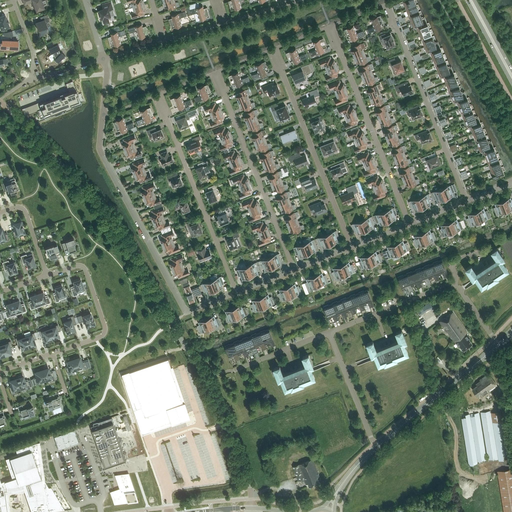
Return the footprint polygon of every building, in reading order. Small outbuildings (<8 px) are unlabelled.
[(22,0),(24,4),(30,2),(30,3),(33,2),(36,10),(37,10),(44,8),(43,6),(48,5),(47,4),(47,2),(47,1),(46,0),(44,0),(43,0),(42,1),(41,2),(40,0),(22,0)] [(166,0),(163,1),(164,5),(166,5),(166,7),(169,6),(170,9),(169,9),(179,6),(178,2),(175,2),(174,0),(166,0)] [(231,0),(232,0),(230,0),(231,2),(229,3),(231,11),(241,7),(239,0),(231,0)] [(406,9),(416,5),(414,0),(406,0),(403,2),(404,5),(406,9)] [(105,4),(106,8),(99,10),(103,23),(109,21),(108,18),(111,17),(111,16),(109,10),(113,9),(111,2),(105,4)] [(145,7),(144,4),(133,7),(135,13),(131,14),(133,18),(144,15),(143,15),(142,11),(145,10),(144,8),(145,7)] [(186,6),(188,15),(190,14),(190,15),(197,13),(200,20),(206,18),(210,17),(208,9),(207,7),(205,8),(203,9),(203,6),(190,10),(189,5),(186,6)] [(419,11),(416,5),(406,9),(407,11),(409,15),(408,15),(408,16),(419,11)] [(172,18),(171,18),(172,20),(169,21),(171,28),(182,25),(179,18),(186,16),(185,11),(171,15),(172,16),(172,18)] [(421,18),(419,11),(408,16),(409,15),(410,20),(411,20),(412,22),(411,22),(421,18)] [(0,27),(1,30),(9,27),(8,22),(8,21),(7,21),(7,20),(7,19),(5,14),(0,16),(0,27)] [(49,22),(46,15),(40,17),(41,21),(35,23),(37,28),(38,28),(39,31),(39,32),(39,36),(39,37),(46,34),(46,33),(48,32),(46,27),(47,27),(46,23),(49,22)] [(381,24),(384,23),(381,15),(371,19),(374,26),(367,29),(369,34),(382,28),(381,26),(382,25),(381,24)] [(424,24),(421,18),(411,22),(412,22),(412,24),(414,28),(413,28),(424,24)] [(427,23),(424,24),(413,28),(413,29),(417,27),(418,32),(419,31),(420,33),(419,34),(429,30),(427,23)] [(142,25),(142,24),(128,28),(130,33),(137,31),(139,38),(149,35),(147,28),(143,29),(142,25)] [(365,35),(363,31),(356,33),(353,26),(343,30),(346,37),(349,37),(349,38),(351,38),(351,40),(352,40),(365,35)] [(111,36),(110,37),(111,38),(108,39),(111,47),(121,44),(119,36),(126,34),(124,30),(111,34),(111,36)] [(432,36),(429,30),(419,34),(420,34),(421,36),(420,36),(422,40),(421,40),(422,40),(432,36)] [(385,34),(379,36),(383,44),(385,43),(387,48),(395,45),(390,35),(386,36),(385,34)] [(61,42),(48,49),(50,53),(52,52),(55,58),(54,59),(58,63),(61,59),(61,60),(65,58),(64,56),(65,55),(61,52),(60,53),(58,49),(60,48),(63,47),(63,48),(66,47),(63,36),(60,37),(59,38),(61,42)] [(424,47),(435,43),(432,36),(422,40),(424,45),(424,44),(425,46),(424,47)] [(2,43),(0,43),(0,47),(0,48),(17,49),(18,41),(11,40),(11,37),(11,40),(2,40),(2,43)] [(309,52),(311,57),(324,51),(323,49),(324,48),(324,46),(326,46),(323,38),(313,42),(316,49),(309,52)] [(438,41),(435,43),(424,47),(425,47),(426,49),(425,49),(427,53),(430,52),(440,48),(438,41)] [(352,53),(354,57),(364,53),(362,49),(365,47),(364,43),(353,47),(354,47),(355,49),(353,50),(354,52),(352,53)] [(443,54),(440,48),(430,52),(432,56),(433,58),(432,58),(432,59),(443,54)] [(291,60),(292,61),(293,61),(294,63),(307,58),(305,54),(299,56),(296,49),(286,53),(289,60),(291,60)] [(366,57),(364,53),(354,57),(356,60),(357,60),(357,62),(360,61),(361,64),(360,64),(371,60),(369,56),(366,57)] [(434,61),(435,65),(445,61),(443,54),(432,59),(433,58),(434,60),(434,61)] [(324,64),(326,70),(337,65),(336,62),(335,62),(334,60),(331,61),(330,58),(330,57),(319,61),(321,66),(324,64)] [(400,72),(399,71),(404,69),(401,61),(396,63),(394,58),(388,60),(395,75),(400,72)] [(256,65),(256,66),(258,72),(252,75),(253,80),(260,77),(262,80),(268,78),(268,77),(266,74),(266,72),(267,71),(266,69),(268,69),(265,61),(256,65)] [(445,61),(435,65),(437,69),(438,71),(437,72),(448,67),(445,61)] [(372,63),(361,67),(361,68),(363,67),(364,70),(361,71),(362,73),(361,73),(362,77),(372,73),(371,69),(373,67),(372,63)] [(311,71),(309,64),(301,67),(303,71),(292,75),(295,82),(298,81),(299,84),(303,82),(302,79),(306,78),(304,74),(311,71)] [(338,69),(337,65),(326,70),(328,75),(325,76),(327,81),(338,76),(337,76),(336,73),(338,71),(338,69)] [(450,74),(448,67),(437,72),(438,72),(438,71),(439,73),(439,74),(440,78),(450,74)] [(250,81),(248,76),(241,79),(238,72),(228,76),(231,83),(233,83),(234,84),(235,84),(236,86),(250,81)] [(372,73),(362,77),(364,81),(365,80),(366,82),(368,81),(369,84),(368,84),(368,85),(379,81),(377,77),(374,77),(372,73)] [(453,73),(450,74),(440,78),(443,77),(445,81),(446,81),(446,83),(456,79),(453,73)] [(459,86),(456,79),(446,83),(446,84),(446,83),(447,85),(449,90),(448,90),(459,86)] [(39,102),(22,109),(24,116),(37,111),(41,109),(44,117),(54,113),(55,115),(55,116),(65,112),(72,109),(71,107),(81,103),(78,95),(76,90),(72,81),(65,83),(68,91),(48,98),(49,100),(39,104),(39,102)] [(334,88),(336,94),(347,89),(345,86),(344,86),(343,84),(341,85),(339,81),(340,81),(339,81),(329,85),(330,89),(334,88)] [(269,84),(262,87),(264,93),(268,91),(270,95),(274,93),(276,96),(280,95),(279,92),(280,91),(277,84),(275,85),(273,82),(269,84)] [(403,83),(395,86),(398,93),(402,91),(403,95),(409,93),(410,95),(414,93),(410,85),(405,87),(403,83)] [(198,88),(201,95),(194,98),(196,103),(209,97),(208,95),(209,94),(209,92),(211,92),(208,84),(198,88)] [(369,94),(370,97),(380,94),(379,90),(381,88),(380,84),(369,88),(370,88),(371,87),(372,90),(369,91),(370,93),(369,94)] [(461,92),(459,86),(448,90),(449,90),(450,94),(451,94),(452,96),(451,96),(461,92)] [(239,103),(249,99),(247,95),(250,93),(248,89),(238,93),(239,93),(240,95),(238,96),(238,98),(237,99),(239,103)] [(309,108),(310,106),(317,103),(314,97),(320,95),(317,89),(309,92),(306,93),(306,94),(309,92),(311,96),(302,100),(304,104),(303,105),(309,108)] [(348,92),(347,89),(336,94),(338,99),(335,100),(336,104),(347,100),(345,96),(348,95),(347,93),(348,92)] [(464,99),(461,92),(451,96),(451,97),(452,96),(452,98),(454,103),(464,99)] [(382,97),(380,94),(370,97),(372,101),(373,101),(374,103),(376,102),(377,104),(376,105),(387,101),(385,97),(382,97)] [(183,102),(181,95),(171,99),(174,106),(176,105),(176,107),(178,107),(179,109),(192,104),(190,99),(183,102)] [(464,99),(454,103),(453,103),(457,102),(459,106),(460,108),(459,108),(469,104),(467,97),(464,99)] [(250,103),(249,99),(239,103),(240,106),(241,106),(242,108),(245,107),(246,110),(245,110),(255,106),(254,102),(250,103)] [(211,116),(222,111),(221,108),(220,108),(219,106),(216,107),(214,103),(215,103),(204,107),(206,111),(209,110),(211,116)] [(377,114),(378,118),(388,114),(387,110),(390,108),(388,104),(378,108),(379,108),(380,111),(377,112),(378,114),(377,114)] [(472,111),(469,104),(459,108),(460,108),(461,110),(460,110),(462,115),(472,111)] [(277,105),(271,107),(274,115),(278,114),(280,119),(280,120),(281,120),(289,116),(290,116),(289,115),(285,106),(286,106),(285,106),(279,108),(277,105)] [(343,112),(345,117),(356,113),(355,110),(354,110),(353,108),(350,109),(349,105),(338,109),(340,113),(343,112)] [(143,118),(136,121),(138,125),(151,120),(150,118),(152,117),(151,115),(153,114),(150,107),(140,111),(143,118)] [(419,119),(423,117),(420,109),(414,111),(413,107),(406,110),(408,116),(411,115),(413,119),(419,117),(419,119)] [(196,109),(187,112),(190,118),(198,114),(196,109)] [(245,119),(247,123),(257,119),(255,115),(258,113),(257,109),(246,113),(247,113),(249,116),(246,117),(247,119),(245,119)] [(223,115),(222,111),(211,116),(213,121),(210,122),(212,127),(222,122),(220,119),(223,117),(222,115),(223,115)] [(475,117),(472,111),(462,115),(464,119),(465,121),(464,121),(475,117)] [(180,128),(183,128),(184,129),(185,129),(186,128),(186,127),(186,126),(189,125),(186,119),(189,118),(189,119),(190,118),(187,112),(180,115),(180,116),(181,115),(182,118),(177,120),(180,128)] [(357,116),(356,113),(345,117),(347,123),(344,124),(346,128),(357,124),(356,124),(355,120),(358,119),(357,117),(357,116)] [(385,126),(395,121),(393,117),(390,118),(388,114),(378,118),(380,122),(381,121),(382,123),(385,122),(386,125),(385,125),(385,126)] [(311,122),(315,132),(323,129),(320,121),(322,120),(320,116),(315,118),(316,121),(311,122)] [(477,123),(475,117),(464,121),(465,121),(466,123),(465,123),(467,128),(477,123)] [(123,118),(117,121),(113,122),(116,129),(118,128),(119,130),(120,130),(121,132),(134,127),(133,122),(126,125),(123,118)] [(253,131),(264,127),(262,123),(259,123),(257,119),(247,123),(249,127),(250,126),(250,128),(253,127),(254,130),(253,130),(253,131)] [(477,123),(467,128),(470,127),(472,131),(473,133),(472,133),(483,129),(480,122),(477,123)] [(387,138),(397,134),(395,130),(398,128),(396,124),(386,129),(387,128),(388,131),(385,132),(386,134),(385,135),(387,138)] [(218,134),(221,140),(231,135),(230,132),(229,132),(228,130),(225,131),(224,127),(214,131),(215,135),(218,134)] [(154,128),(147,130),(150,137),(153,136),(155,140),(155,139),(156,140),(159,139),(159,138),(164,136),(161,129),(155,132),(154,128)] [(255,143),(265,139),(264,135),(266,133),(265,129),(254,134),(256,133),(257,136),(254,137),(255,139),(254,140),(255,143)] [(293,141),(298,139),(295,130),(285,134),(283,130),(283,129),(279,131),(280,133),(282,138),(281,138),(282,138),(283,141),(292,137),(293,141)] [(353,136),(355,141),(366,137),(364,134),(363,134),(362,131),(360,133),(358,129),(359,129),(348,133),(349,137),(353,136)] [(485,135),(483,129),(472,133),(473,133),(474,135),(475,139),(475,140),(485,135)] [(423,132),(415,135),(417,140),(421,139),(422,143),(428,140),(429,142),(433,141),(429,132),(424,135),(423,132)] [(393,146),(403,142),(402,138),(398,138),(397,134),(387,138),(388,142),(389,142),(390,144),(393,143),(394,145),(393,146)] [(133,141),(136,139),(134,135),(124,139),(124,140),(124,139),(126,143),(123,144),(124,147),(123,147),(124,150),(135,146),(133,141)] [(230,149),(229,147),(232,146),(231,146),(230,142),(233,141),(232,139),(233,138),(231,135),(221,140),(223,145),(220,146),(221,150),(224,149),(225,152),(230,149)] [(488,142),(485,135),(475,140),(477,144),(478,146),(477,146),(488,142)] [(191,147),(188,148),(191,156),(192,156),(191,154),(196,152),(196,151),(201,149),(199,144),(200,144),(199,140),(201,139),(199,136),(192,139),(193,142),(189,144),(191,147)] [(333,151),(337,149),(334,141),(336,140),(335,136),(328,139),(329,143),(321,146),(324,154),(328,153),(329,155),(333,153),(333,151)] [(367,140),(366,137),(355,141),(357,147),(354,148),(355,152),(366,148),(366,147),(366,148),(364,144),(367,143),(366,141),(367,140)] [(261,151),(272,147),(270,143),(267,143),(265,139),(255,143),(257,147),(258,147),(259,149),(261,148),(262,150),(261,151)] [(490,148),(488,142),(477,146),(478,146),(479,148),(480,152),(490,148)] [(393,155),(395,159),(405,155),(403,151),(406,149),(404,145),(394,149),(395,149),(396,152),(394,153),(394,155),(393,155)] [(137,151),(135,146),(124,150),(125,154),(126,153),(127,156),(130,155),(132,158),(131,158),(131,159),(132,158),(142,154),(140,150),(137,151)] [(486,158),(496,154),(493,147),(490,148),(480,152),(480,153),(484,151),(485,156),(486,156),(486,158)] [(230,149),(225,152),(226,154),(223,155),(225,159),(228,158),(230,163),(241,159),(240,156),(239,156),(238,154),(235,155),(233,151),(234,151),(231,152),(230,149)] [(262,160),(263,164),(273,160),(272,156),(274,154),(273,150),(262,154),(263,154),(264,154),(265,157),(262,158),(263,160),(262,160)] [(162,158),(160,159),(163,166),(164,165),(165,166),(167,165),(168,164),(174,161),(171,155),(168,156),(166,151),(160,154),(162,158)] [(301,157),(299,152),(288,156),(290,162),(295,160),(297,167),(308,163),(308,162),(308,163),(305,156),(305,155),(301,157)] [(362,160),(364,165),(375,161),(374,157),(373,158),(372,155),(369,156),(368,153),(368,152),(357,157),(359,161),(362,160)] [(487,160),(489,164),(488,164),(499,160),(496,154),(486,158),(487,158),(487,160)] [(406,159),(405,155),(395,159),(396,163),(397,162),(398,164),(401,163),(402,166),(401,166),(401,167),(411,162),(410,158),(406,159)] [(428,155),(421,158),(422,162),(427,160),(430,168),(440,164),(437,156),(429,159),(428,155)] [(145,163),(144,159),(133,163),(134,163),(135,167),(132,168),(133,170),(132,171),(134,174),(144,170),(142,164),(145,163)] [(241,170),(239,166),(242,165),(241,163),(242,162),(241,159),(230,163),(232,169),(229,170),(231,174),(242,170),(241,170)] [(266,167),(267,169),(269,168),(270,171),(269,171),(269,172),(280,167),(278,163),(275,164),(273,160),(263,164),(265,168),(266,167)] [(491,171),(501,167),(499,160),(488,164),(488,165),(489,164),(490,169),(491,169),(492,171),(491,171)] [(201,166),(196,168),(200,178),(207,175),(204,167),(207,166),(205,161),(200,163),(201,166)] [(376,164),(375,161),(364,165),(366,170),(363,172),(365,176),(376,172),(376,171),(375,172),(374,168),(377,167),(376,164)] [(336,168),(330,170),(334,179),(338,177),(337,175),(343,173),(341,169),(346,167),(343,162),(335,165),(336,168)] [(401,175),(403,179),(413,175),(411,171),(414,169),(412,165),(402,169),(402,170),(403,169),(404,172),(402,173),(403,175),(401,175)] [(493,176),(492,176),(494,179),(505,175),(501,167),(491,171),(493,176)] [(144,170),(134,174),(135,177),(136,177),(137,180),(140,178),(141,182),(151,178),(150,174),(147,175),(144,170)] [(270,180),(271,184),(281,180),(280,176),(283,174),(281,170),(271,174),(271,175),(272,174),(273,177),(270,178),(271,180),(270,180)] [(180,177),(176,178),(174,173),(167,176),(169,181),(170,181),(173,187),(179,185),(180,187),(183,185),(180,177)] [(237,182),(240,187),(250,183),(249,179),(248,180),(247,177),(244,179),(243,175),(243,174),(233,179),(234,183),(237,182)] [(403,179),(404,183),(406,183),(406,185),(409,183),(410,186),(409,187),(420,183),(418,179),(415,179),(413,175),(403,179)] [(372,183),(374,189),(385,185),(383,181),(382,182),(381,179),(379,180),(377,177),(378,176),(367,180),(368,185),(372,183)] [(318,189),(319,189),(315,179),(311,181),(310,180),(309,181),(308,178),(310,178),(301,181),(303,187),(305,186),(307,191),(317,187),(318,189)] [(283,184),(281,180),(271,184),(273,188),(274,188),(275,190),(277,189),(279,191),(277,192),(278,192),(288,188),(286,184),(283,184)] [(1,183),(3,191),(9,190),(11,194),(17,192),(15,188),(17,188),(15,182),(12,183),(11,181),(7,182),(7,181),(1,183)] [(142,195),(143,198),(154,194),(152,188),(155,187),(153,183),(143,187),(145,191),(142,192),(143,194),(142,195)] [(242,193),(239,194),(240,198),(251,194),(251,193),(250,194),(249,190),(252,189),(251,186),(252,186),(250,183),(240,187),(242,193)] [(341,196),(344,204),(356,199),(354,193),(358,192),(355,184),(356,184),(355,184),(346,188),(347,188),(349,193),(341,196)] [(209,191),(206,192),(207,196),(208,199),(208,198),(210,202),(217,199),(216,195),(217,191),(215,185),(208,187),(209,191)] [(386,188),(385,185),(374,189),(376,194),(373,196),(374,200),(385,195),(383,192),(386,191),(385,188),(386,188)] [(452,185),(441,189),(445,199),(451,197),(450,194),(455,192),(452,185)] [(440,201),(445,199),(441,189),(431,193),(434,200),(439,198),(440,201)] [(278,201),(280,205),(290,201),(288,197),(291,195),(289,191),(279,195),(280,195),(281,197),(278,199),(279,200),(278,201)] [(150,206),(161,202),(159,198),(156,199),(154,194),(143,198),(144,201),(145,201),(146,203),(149,202),(151,206),(150,206)] [(429,194),(419,198),(423,208),(428,206),(427,203),(432,201),(429,194)] [(181,208),(183,213),(190,210),(186,199),(181,201),(180,198),(171,202),(175,211),(181,208)] [(247,206),(249,211),(260,207),(259,203),(258,204),(257,201),(254,202),(252,199),(253,199),(253,198),(242,203),(244,207),(247,206)] [(417,210),(423,208),(419,198),(408,202),(411,209),(416,207),(417,210)] [(508,199),(502,201),(507,211),(511,209),(511,200),(509,202),(508,199)] [(291,205),(290,201),(280,205),(281,209),(282,208),(283,210),(286,209),(287,212),(286,212),(296,208),(295,204),(291,205)] [(496,215),(507,211),(502,201),(497,203),(498,206),(493,208),(496,215)] [(324,204),(322,205),(317,206),(316,203),(310,206),(312,212),(316,211),(317,214),(327,211),(324,204)] [(217,219),(219,225),(224,224),(223,222),(229,220),(229,218),(227,214),(231,211),(229,206),(218,211),(219,211),(220,214),(219,215),(220,215),(217,216),(218,218),(219,219),(217,219)] [(151,219),(153,222),(164,218),(161,212),(164,211),(163,207),(152,211),(153,211),(154,215),(151,216),(152,218),(151,219)] [(251,216),(248,218),(250,222),(261,218),(260,217),(258,214),(261,213),(260,210),(261,210),(260,207),(249,211),(251,216)] [(394,207),(384,212),(388,222),(394,220),(392,217),(397,215),(394,207)] [(481,209),(475,212),(480,222),(490,218),(487,210),(482,212),(481,209)] [(286,221),(288,225),(298,221),(296,217),(299,215),(297,211),(287,215),(287,216),(288,215),(289,218),(287,219),(287,221),(286,221)] [(382,224),(388,222),(384,212),(373,216),(376,223),(381,221),(382,224)] [(469,226),(480,222),(475,212),(470,214),(471,217),(466,219),(469,226)] [(371,217),(361,221),(365,231),(371,229),(370,226),(374,224),(371,217)] [(166,223),(164,218),(153,222),(154,225),(155,225),(156,227),(159,226),(160,230),(170,226),(169,222),(166,223)] [(454,220),(448,222),(453,233),(463,229),(460,221),(455,223),(454,220)] [(22,225),(23,225),(22,221),(14,223),(16,230),(12,232),(15,238),(19,236),(18,235),(24,233),(22,226),(22,225)] [(195,221),(188,224),(193,236),(202,232),(198,223),(196,224),(195,221)] [(299,225),(298,221),(288,225),(289,229),(290,229),(291,230),(294,229),(295,232),(294,233),(304,229),(303,225),(299,225)] [(360,233),(365,231),(361,221),(351,225),(354,232),(358,230),(360,233)] [(256,229),(259,235),(269,230),(268,227),(267,228),(266,225),(263,226),(262,223),(262,222),(252,226),(253,231),(256,229)] [(442,237),(453,233),(448,222),(443,225),(444,227),(439,229),(442,237)] [(9,239),(7,233),(3,235),(1,228),(0,228),(0,241),(5,240),(5,241),(9,239)] [(161,242),(162,246),(173,241),(171,236),(174,235),(172,230),(162,235),(164,238),(161,240),(162,242),(161,242)] [(271,234),(269,230),(259,235),(261,240),(258,241),(259,246),(270,241),(269,241),(268,238),(271,237),(270,234),(271,234)] [(336,230),(326,235),(330,245),(336,243),(335,240),(339,238),(336,230)] [(231,237),(227,239),(231,249),(237,246),(236,243),(239,242),(237,237),(239,236),(237,231),(230,234),(231,237)] [(427,231),(422,233),(426,244),(436,239),(433,232),(428,234),(427,231)] [(415,248),(426,244),(422,233),(416,235),(417,238),(412,240),(415,248)] [(325,247),(330,245),(326,235),(316,239),(319,246),(323,244),(325,247)] [(67,240),(67,239),(66,240),(65,241),(65,242),(62,243),(64,251),(68,249),(69,254),(72,253),(72,251),(74,250),(74,251),(75,250),(74,250),(76,250),(75,249),(75,248),(74,243),(75,243),(73,238),(67,240)] [(314,239),(304,244),(308,254),(313,252),(312,249),(317,247),(314,239)] [(180,250),(178,246),(175,247),(173,241),(162,246),(163,249),(164,249),(165,251),(168,250),(170,254),(169,254),(180,250)] [(400,241),(395,244),(399,254),(409,250),(406,243),(401,244),(400,241)] [(302,256),(308,254),(304,244),(293,248),(296,255),(301,253),(302,256)] [(388,258),(399,254),(395,244),(389,246),(390,249),(385,251),(388,258)] [(51,258),(54,257),(55,259),(57,258),(56,253),(59,252),(57,245),(53,246),(53,245),(51,245),(50,245),(45,247),(46,253),(48,252),(49,257),(50,259),(51,258)] [(199,254),(198,254),(200,261),(212,256),(209,250),(206,251),(204,248),(198,251),(199,254)] [(476,273),(472,267),(471,265),(466,269),(473,280),(462,287),(464,290),(477,281),(481,287),(486,284),(487,285),(498,278),(497,277),(508,270),(504,264),(505,263),(503,260),(504,259),(497,248),(491,252),(497,260),(489,265),(486,261),(485,262),(488,266),(485,267),(483,263),(481,264),(484,268),(476,273)] [(373,252),(368,254),(372,265),(382,261),(379,253),(375,255),(373,252)] [(279,253),(269,257),(273,268),(278,266),(277,263),(282,261),(279,253)] [(35,262),(34,259),(33,259),(31,254),(26,255),(26,254),(21,256),(23,264),(26,263),(28,268),(30,268),(34,267),(34,266),(35,266),(34,262),(35,262)] [(184,258),(182,254),(171,259),(172,259),(173,262),(170,263),(171,266),(170,266),(172,269),(183,265),(180,260),(184,258)] [(362,269),(372,265),(368,254),(362,257),(363,260),(359,262),(362,269)] [(273,268),(269,257),(258,262),(261,269),(266,267),(267,270),(273,268)] [(15,265),(13,261),(9,263),(8,260),(2,262),(5,270),(8,269),(10,274),(11,274),(11,275),(16,273),(16,272),(17,272),(16,269),(15,265)] [(433,264),(438,276),(441,274),(440,274),(442,273),(444,278),(448,276),(442,260),(433,264)] [(259,270),(256,262),(246,266),(250,277),(256,275),(255,272),(259,270)] [(341,265),(345,276),(355,272),(352,264),(348,266),(346,263),(341,265)] [(424,267),(429,279),(432,278),(432,277),(433,277),(435,281),(439,279),(438,276),(433,264),(424,267)] [(183,265),(172,269),(173,273),(174,272),(175,275),(178,274),(179,277),(179,278),(189,274),(188,269),(185,271),(183,265)] [(335,267),(336,270),(332,272),(335,280),(345,276),(341,265),(335,267)] [(243,276),(244,279),(250,277),(246,266),(236,270),(239,278),(243,276)] [(415,271),(420,283),(423,282),(423,281),(425,280),(426,285),(431,283),(429,279),(424,267),(415,271)] [(407,274),(411,286),(414,285),(414,284),(416,284),(418,288),(422,287),(420,283),(415,271),(407,274)] [(319,274),(314,276),(318,286),(328,282),(325,275),(321,277),(319,274)] [(413,290),(411,286),(407,274),(398,278),(404,294),(403,290),(405,289),(405,288),(407,287),(409,292),(413,290)] [(221,276),(211,280),(215,291),(221,289),(220,286),(224,284),(221,276)] [(308,291),(318,286),(314,276),(308,278),(309,281),(305,283),(308,291)] [(84,291),(82,286),(83,286),(82,282),(81,282),(80,279),(79,280),(79,279),(74,280),(74,281),(73,282),(75,287),(71,289),(73,296),(78,295),(77,293),(84,291)] [(215,291),(211,280),(201,285),(204,292),(208,290),(209,293),(215,291)] [(194,297),(197,296),(202,294),(199,286),(191,289),(188,282),(183,284),(190,301),(195,299),(194,297)] [(293,284),(287,287),(291,297),(301,293),(298,285),(294,287),(293,284)] [(64,292),(63,288),(63,289),(62,286),(61,286),(60,285),(56,287),(56,288),(55,288),(56,293),(53,295),(56,302),(59,301),(59,300),(66,297),(64,292)] [(281,301),(291,297),(287,287),(281,289),(282,292),(278,294),(281,301)] [(359,293),(363,305),(366,304),(366,303),(368,303),(370,307),(374,306),(368,290),(359,293)] [(43,292),(37,294),(36,294),(40,306),(50,303),(48,297),(45,298),(43,292)] [(350,297),(355,309),(358,308),(357,307),(359,306),(361,311),(365,309),(363,305),(359,293),(350,297)] [(33,295),(30,296),(32,302),(29,303),(31,309),(40,306),(36,294),(33,295)] [(266,295),(260,297),(264,308),(274,304),(271,296),(267,298),(266,295)] [(254,312),(264,308),(260,297),(254,300),(255,303),(251,304),(254,312)] [(341,300),(346,312),(349,311),(348,310),(350,310),(352,314),(356,313),(355,309),(350,297),(341,300)] [(16,301),(15,301),(12,302),(16,314),(26,311),(24,305),(21,306),(19,300),(16,301)] [(341,300),(332,304),(337,316),(340,315),(340,314),(341,313),(343,318),(347,316),(346,312),(341,300)] [(12,302),(6,305),(8,310),(5,311),(7,318),(16,314),(12,302)] [(323,308),(329,323),(330,323),(328,319),(331,318),(333,317),(334,321),(339,320),(337,316),(332,304),(323,308)] [(233,308),(237,319),(247,315),(244,307),(240,309),(239,306),(233,308)] [(228,313),(224,315),(227,323),(237,319),(233,308),(227,310),(228,313)] [(89,313),(89,312),(77,316),(79,322),(85,320),(88,327),(95,324),(93,318),(94,320),(93,321),(93,320),(92,320),(90,313),(89,313)] [(463,350),(472,344),(469,339),(470,338),(468,336),(469,335),(453,312),(440,322),(454,341),(455,341),(458,346),(459,345),(463,350)] [(64,322),(66,329),(66,330),(65,330),(65,328),(64,328),(66,334),(74,331),(72,325),(76,323),(73,315),(67,317),(68,321),(64,322)] [(206,319),(210,329),(221,325),(218,318),(213,320),(212,317),(206,319)] [(202,324),(197,326),(200,333),(210,329),(206,319),(200,321),(202,324)] [(49,329),(48,329),(52,339),(52,340),(58,338),(57,334),(57,333),(56,332),(59,330),(57,325),(54,326),(54,327),(49,329)] [(39,331),(36,332),(38,338),(41,337),(44,336),(47,342),(47,341),(52,339),(48,329),(49,329),(48,328),(39,331)] [(260,333),(265,345),(268,343),(267,343),(269,342),(271,347),(275,345),(269,329),(260,333)] [(408,354),(405,347),(404,343),(405,343),(406,347),(407,347),(405,343),(406,342),(402,330),(396,332),(399,341),(390,345),(389,340),(387,341),(388,344),(386,345),(385,342),(383,343),(385,347),(376,350),(373,342),(367,344),(372,356),(374,355),(377,362),(379,365),(384,363),(385,364),(397,360),(396,358),(408,354)] [(30,335),(25,337),(29,348),(35,346),(32,340),(36,339),(38,338),(36,332),(34,333),(30,334),(30,335)] [(266,348),(265,345),(260,333),(251,336),(256,348),(259,347),(259,346),(260,346),(262,350),(266,348)] [(251,336),(242,340),(247,352),(250,351),(250,350),(252,349),(253,354),(258,352),(256,348),(251,336)] [(19,337),(15,338),(17,345),(21,344),(21,345),(21,346),(23,350),(29,348),(25,337),(19,339),(19,337)] [(242,340),(234,343),(238,355),(241,354),(241,353),(243,353),(245,357),(249,355),(247,352),(242,340)] [(1,344),(1,345),(5,355),(10,353),(11,355),(11,354),(9,348),(12,346),(10,341),(1,344)] [(240,359),(238,355),(234,343),(225,347),(231,363),(230,359),(232,358),(232,357),(234,356),(236,361),(240,359)] [(274,369),(278,381),(280,380),(281,384),(282,384),(280,380),(281,379),(285,390),(291,388),(291,389),(303,384),(303,383),(315,378),(310,368),(313,367),(308,355),(302,357),(306,366),(297,369),(296,365),(294,365),(295,368),(292,369),(291,367),(290,367),(292,371),(283,375),(280,366),(274,369)] [(73,358),(77,369),(82,367),(83,369),(87,368),(90,367),(88,360),(81,363),(79,356),(73,358)] [(77,369),(73,358),(67,360),(68,364),(68,365),(69,365),(69,367),(66,368),(68,375),(72,373),(71,371),(77,369)] [(168,358),(122,374),(141,432),(188,416),(168,358)] [(47,367),(41,369),(41,370),(45,381),(45,382),(51,380),(51,381),(55,380),(52,372),(49,373),(47,367)] [(34,378),(31,380),(33,385),(36,384),(45,381),(41,370),(36,372),(35,371),(37,377),(34,378)] [(483,396),(498,386),(488,373),(479,380),(480,381),(476,384),(477,385),(472,389),(477,396),(481,393),(483,396)] [(16,377),(16,378),(20,391),(21,390),(26,389),(26,390),(30,388),(27,380),(24,381),(22,375),(16,377)] [(21,392),(21,390),(20,391),(16,378),(11,380),(10,379),(12,386),(9,387),(12,395),(21,392)] [(46,403),(48,409),(54,407),(53,406),(58,404),(60,403),(59,402),(58,399),(60,399),(59,396),(54,397),(53,394),(46,396),(47,400),(46,400),(46,402),(46,403)] [(29,414),(29,415),(34,413),(32,408),(33,408),(32,407),(32,405),(30,406),(29,402),(22,405),(23,408),(18,410),(19,413),(21,412),(22,415),(22,416),(24,416),(29,414)] [(509,459),(501,411),(491,413),(490,410),(480,412),(488,462),(509,459)] [(469,466),(487,463),(479,412),(461,415),(469,466)] [(112,417),(98,422),(99,424),(94,425),(95,428),(92,429),(99,451),(104,465),(109,464),(111,463),(112,465),(126,460),(120,443),(112,417)] [(75,430),(54,437),(58,450),(80,442),(75,430)] [(16,450),(17,455),(5,459),(12,479),(0,481),(0,480),(0,511),(9,511),(7,494),(24,492),(31,511),(46,511),(64,509),(62,509),(60,503),(59,503),(57,497),(56,497),(55,497),(53,491),(51,487),(48,488),(45,482),(45,481),(44,481),(44,479),(43,472),(39,442),(37,443),(16,450)] [(307,450),(311,459),(292,466),(298,481),(303,479),(306,485),(308,484),(309,487),(320,483),(317,477),(320,477),(313,459),(317,457),(313,448),(307,450)] [(511,511),(511,468),(497,471),(503,511),(511,511)] [(121,490),(111,493),(113,498),(115,504),(138,501),(129,473),(116,475),(120,489),(121,490)]
